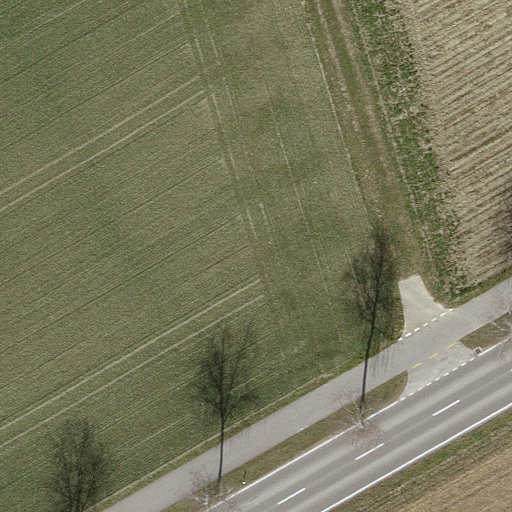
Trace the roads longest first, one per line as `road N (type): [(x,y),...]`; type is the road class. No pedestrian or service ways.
road 1 (track): [(331,0),(438,347),(469,404)]
road 2 (secondary): [(280,511),(511,379)]
